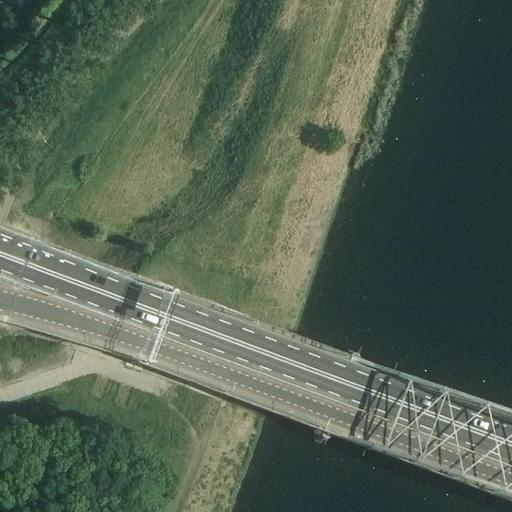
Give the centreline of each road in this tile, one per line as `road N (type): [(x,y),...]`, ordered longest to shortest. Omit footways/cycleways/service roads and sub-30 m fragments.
road 1 (primary): [(511,445),(0,255)]
road 2 (unclassified): [(511,487),(231,384)]
road 3 (tertiary): [(0,211),(30,141),(147,0)]
road 4 (unclassified): [(0,303),(231,384)]
